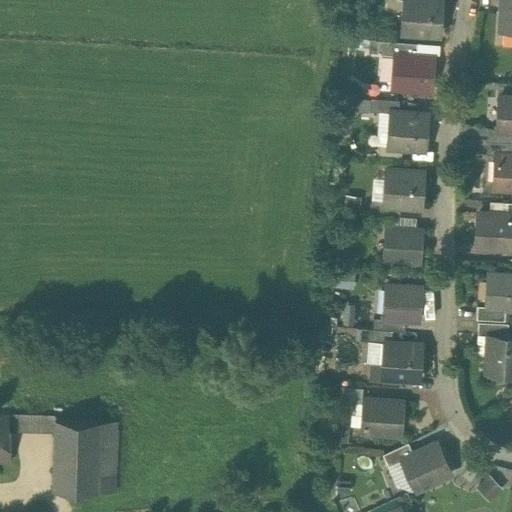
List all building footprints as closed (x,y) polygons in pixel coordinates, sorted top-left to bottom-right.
[(404,0),(402,28),(440,31),(441,0),(404,0)] [(511,0),(501,0),(500,27),(511,28),(511,0)] [(417,41),(389,39),(388,51),(396,52),(396,51),(416,53),(417,41)] [(416,53),(396,51),(396,52),(393,85),(430,88),(433,54),(416,53)] [(511,94),(500,94),(498,127),(498,128),(511,128),(511,94)] [(399,98),(371,95),(370,108),(390,110),(390,109),(398,110),(399,98)] [(398,110),(390,109),(390,110),(388,142),(402,144),(425,145),(428,112),(398,110)] [(511,128),(498,128),(498,127),(488,126),(487,139),(511,140),(511,128)] [(511,140),(487,139),(486,152),(496,153),(496,152),(511,152),(511,140)] [(388,143),(378,142),(378,153),(401,155),(402,144),(388,142),(388,143)] [(511,152),(496,152),(496,153),(494,185),(511,186),(511,152)] [(424,169),(386,166),(384,199),(384,200),(400,201),(421,203),(424,169)] [(400,201),(384,200),(384,199),(370,198),(369,211),(399,213),(400,201)] [(511,212),(506,212),(478,211),(476,244),(511,246),(511,212)] [(421,227),(387,224),(385,258),(418,260),(421,227)] [(511,272),(489,272),(487,304),(487,305),(505,306),(511,306),(511,272)] [(421,285),(387,282),(385,316),(405,317),(418,318),(421,285)] [(343,320),(354,321),(357,300),(346,299),(343,320)] [(505,306),(487,305),(487,304),(477,304),(476,317),(504,318),(505,306)] [(385,316),(373,315),(373,327),(392,328),(404,329),(405,317),(385,316)] [(508,321),(478,320),(477,333),(489,333),(508,334),(508,321)] [(373,327),(369,327),(368,338),(384,340),(391,340),(392,328),(373,327)] [(511,334),(508,334),(489,333),(487,370),(511,371),(511,334)] [(391,340),(384,340),(382,373),(419,376),(422,342),(391,340)] [(402,399),(365,396),(363,429),(400,432),(402,399)] [(8,413),(0,413),(0,460),(11,460),(8,414),(8,413)] [(56,416),(8,414),(9,430),(54,431),(55,418),(56,418),(56,416)] [(56,418),(55,418),(54,431),(52,488),(98,489),(101,420),(56,418)] [(408,440),(383,452),(388,464),(403,457),(402,456),(413,451),(408,440)] [(413,451),(402,456),(403,457),(416,487),(451,471),(437,440),(413,451)] [(490,470),(477,482),(491,497),(505,485),(490,470)]
